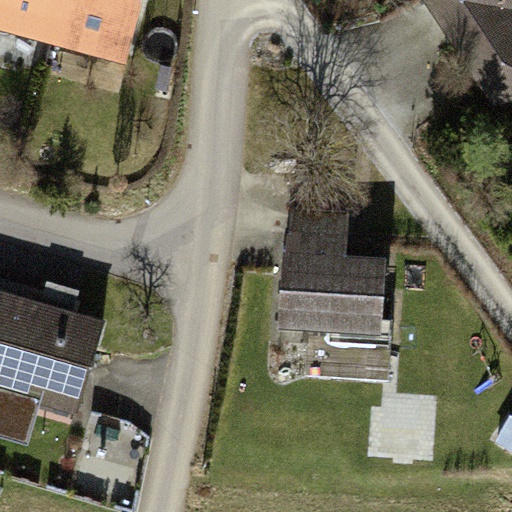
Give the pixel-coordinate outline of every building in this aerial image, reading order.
[(0,0),(0,21),(57,37),(67,0),(0,0)] [(125,55),(140,0),(67,0),(57,37),(125,55)] [(511,0),(429,0),(498,105),(511,100),(511,0)] [(354,213),(297,210),(295,237),(291,236),(286,328),(384,334),(388,262),(352,260),(354,213)] [(44,305),(0,291),(0,390),(80,414),(107,323),(75,314),(81,294),(50,285),(44,305)]
